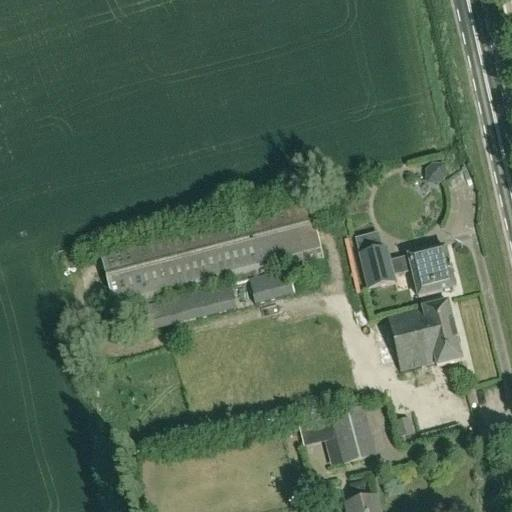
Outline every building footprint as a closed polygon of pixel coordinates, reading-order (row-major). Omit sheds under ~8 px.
[(444,180),(445,166),(430,166),(425,171),(439,185),(444,180)] [(340,187),(342,194),(343,200),(360,196),(357,183),(340,187)] [(115,313),(323,259),(308,201),(100,256),(115,313)] [(455,291),(444,249),(408,258),(408,259),(390,264),(386,251),(359,257),(368,292),(395,285),(393,278),(411,274),(418,300),(455,291)] [(291,285),(288,272),(132,312),(139,337),(294,297),(291,285)] [(416,370),(419,382),(438,377),(436,369),(462,362),(447,303),(421,309),(422,311),(387,320),(401,374),(416,370)] [(354,320),(310,333),(320,367),(364,355),(354,320)] [(364,409),(330,418),(342,468),(377,459),(364,409)] [(346,507),(347,511),(378,511),(375,499),(346,507)]
